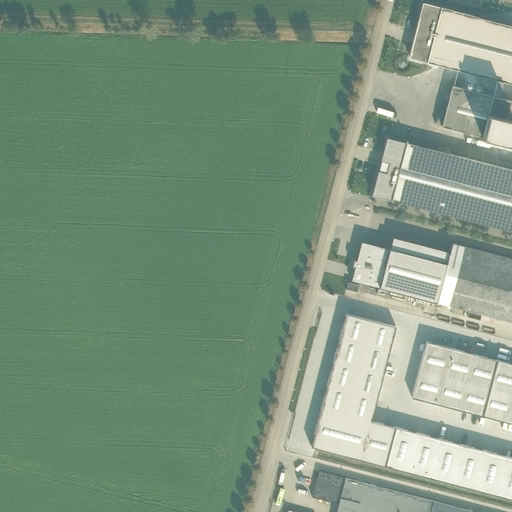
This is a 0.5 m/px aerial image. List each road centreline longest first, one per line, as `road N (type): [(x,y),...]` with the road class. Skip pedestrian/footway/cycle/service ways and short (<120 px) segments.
road 1 (unclassified): [(254,511),(387,0)]
road 2 (track): [(379,31),(0,21)]
